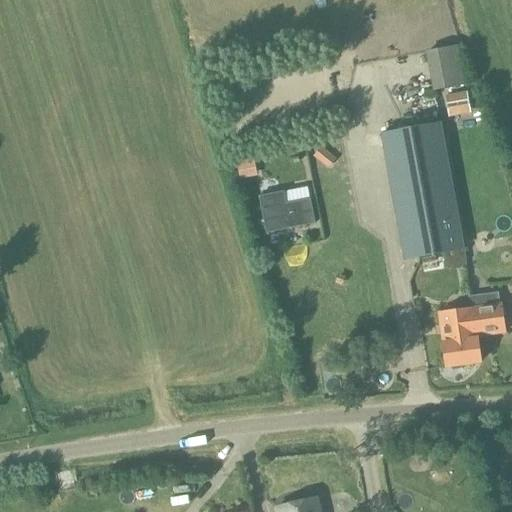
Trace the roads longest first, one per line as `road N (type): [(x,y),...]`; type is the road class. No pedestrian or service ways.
road 1 (unclassified): [(511,406),(244,426),(0,462)]
road 2 (unknown): [(415,412),(380,139)]
